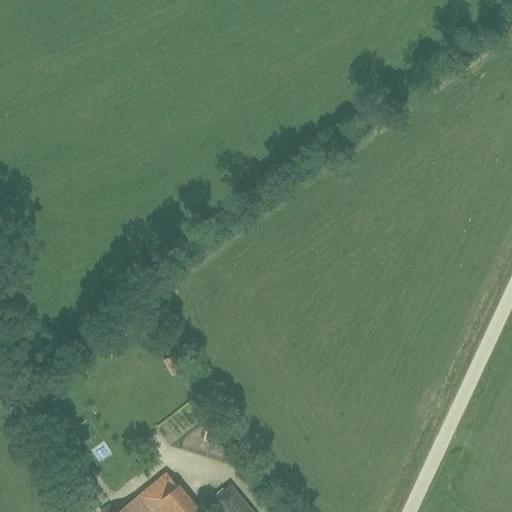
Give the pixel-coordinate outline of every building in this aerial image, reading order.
[(179,355),(168,363),(178,377),(189,369),(179,355)] [(50,381),(42,389),(53,400),(61,393),(50,381)] [(171,442),(209,414),(200,402),(162,429),(171,442)] [(200,511),(167,472),(139,495),(153,511),(200,511)] [(218,499),(228,511),(251,511),(231,488),(218,499)]
